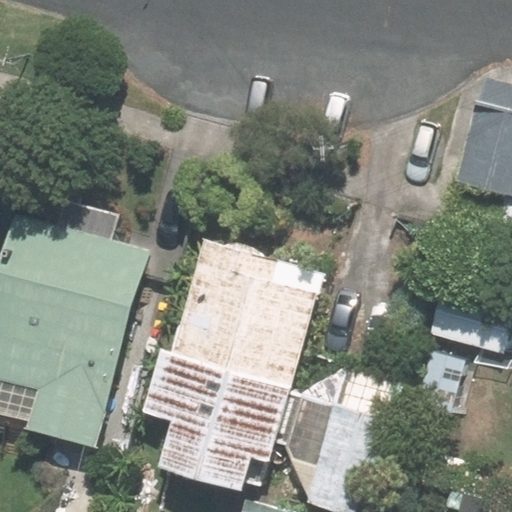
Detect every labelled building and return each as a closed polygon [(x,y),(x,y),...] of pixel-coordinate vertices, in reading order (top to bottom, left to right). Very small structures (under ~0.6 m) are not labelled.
[(481,129),(458,218),(511,230),(511,88),(501,85),(496,107),(487,106),(481,129)] [(101,439),(154,249),(114,238),(122,214),(82,203),(75,227),(33,214),(0,332),(0,368),(53,383),(42,423),(101,439)] [(331,271),(216,240),(187,358),(176,354),(146,449),(252,482),(260,449),(277,454),(282,433),(295,437),(321,498),(370,511),(375,511),(412,382),(357,368),(345,408),(296,395),(331,271)] [(511,300),(452,287),(443,327),(444,327),(430,387),(483,399),(496,343),(511,345),(511,300)] [(289,511),(256,502),(252,511),(289,511)]
